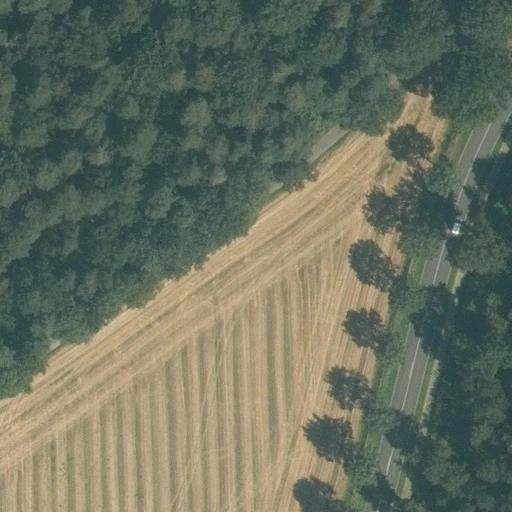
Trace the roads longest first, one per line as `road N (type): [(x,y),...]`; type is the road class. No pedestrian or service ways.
road 1 (residential): [(511,27),(471,31),(439,47),(300,167),(0,372)]
road 2 (primary): [(377,511),(447,228),(511,88)]
